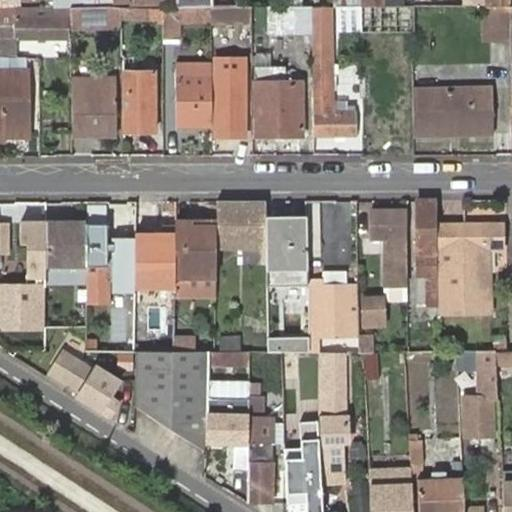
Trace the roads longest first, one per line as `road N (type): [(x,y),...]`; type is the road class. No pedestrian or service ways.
road 1 (residential): [(0,180),(511,178)]
road 2 (residential): [(236,511),(0,357)]
